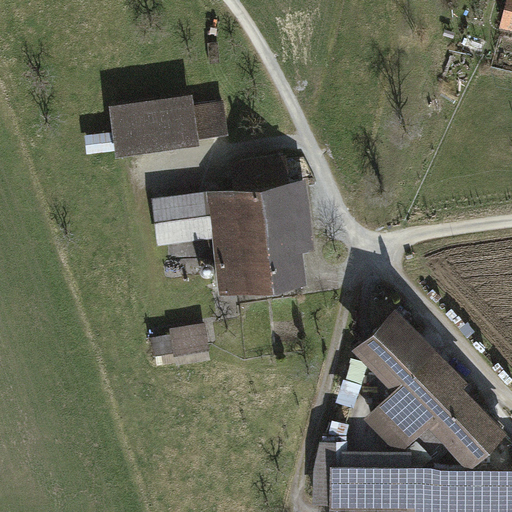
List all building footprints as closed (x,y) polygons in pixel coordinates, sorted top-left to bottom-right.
[(511,0),(504,0),(498,26),(511,29),(511,0)] [(200,143),(199,137),(229,133),(225,100),(195,104),(193,91),(109,102),(113,130),(85,134),(88,153),(116,149),(116,154),(200,143)] [(158,244),(213,237),(220,293),(308,282),(303,249),(316,247),(307,176),(291,178),(287,152),(230,160),(233,186),(152,196),(158,244)] [(509,429),(466,384),(471,379),(397,304),(353,347),(393,388),(364,416),(396,448),(404,449),(414,439),(429,424),(451,447),(467,464),(474,464),(509,429)] [(168,332),(151,335),(155,355),(172,352),(172,355),(207,349),(202,319),(166,325),(168,332)] [(451,447),(429,424),(414,439),(435,462),(451,447)] [(343,448),(343,463),(413,463),(413,449),(404,449),(396,448),(343,448)] [(343,463),(331,463),(331,508),(402,508),(402,511),(511,511),(511,464),(474,464),(467,464),(413,463),(343,463)]
